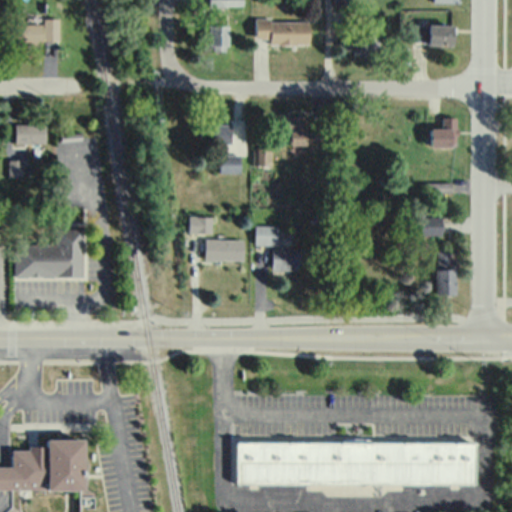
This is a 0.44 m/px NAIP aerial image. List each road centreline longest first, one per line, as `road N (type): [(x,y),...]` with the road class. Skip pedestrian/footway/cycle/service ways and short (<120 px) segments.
road 1 (secondary): [(511,336),(0,335)]
road 2 (residential): [(483,336),(481,0)]
road 3 (residential): [(482,86),(212,84),(178,75)]
